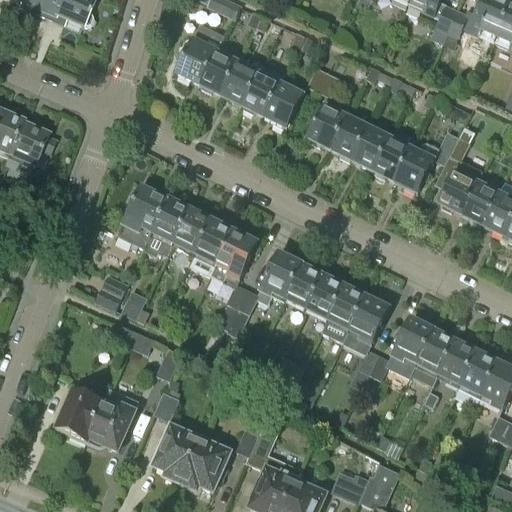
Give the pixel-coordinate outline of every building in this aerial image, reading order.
[(12,0),(11,3),(21,7),(19,10),(32,16),(39,0),(12,0)] [(64,0),(39,0),(32,16),(43,21),(45,18),(55,22),(64,0)] [(95,0),(64,0),(55,22),(56,23),(57,21),(83,32),(83,30),(86,31),(90,30),(92,24),(91,22),(91,20),(88,19),(96,0),(95,0)] [(240,12),(216,0),(213,0),(208,10),(235,23),(240,12)] [(373,0),(387,0),(409,9),(412,0),(361,0),(357,9),(367,13),(373,0)] [(412,0),(409,9),(433,20),(442,0),(412,0)] [(495,48),(511,10),(511,3),(504,0),(500,0),(500,2),(495,0),(485,0),(469,36),(495,48)] [(511,10),(495,48),(511,55),(511,10)] [(443,48),(457,16),(446,11),(432,43),(443,48)] [(457,16),(443,48),(454,53),(468,21),(457,16)] [(248,29),(257,33),(262,22),(253,17),(248,29)] [(269,25),(262,22),(257,33),(263,36),(269,25)] [(197,38),(194,44),(193,46),(190,44),(185,47),(184,53),(187,57),(177,79),(200,90),(220,54),(225,43),(214,37),(210,44),(197,38)] [(292,48),(300,52),(305,41),(297,38),(292,48)] [(313,45),(305,41),(300,52),(308,56),(313,45)] [(221,101),(241,64),(220,54),(200,90),(202,91),(201,93),(211,98),(212,96),(221,101)] [(241,64),(221,101),(243,111),(257,85),(262,75),(241,64)] [(393,82),(372,72),(367,83),(374,87),(376,83),(389,90),(393,82)] [(319,97),(328,79),(317,73),(308,91),(319,97)] [(264,122),(283,85),(262,75),(257,85),(243,111),(245,112),(244,115),(253,119),(255,117),(264,122)] [(338,84),(328,79),(319,97),(329,102),(338,84)] [(393,81),(393,82),(389,90),(388,93),(397,97),(398,94),(413,101),(416,93),(402,86),(402,85),(393,81)] [(306,96),(283,85),(264,122),(275,127),(273,129),(283,134),(285,132),(288,133),(306,96)] [(432,114),(437,102),(429,98),(424,110),(432,114)] [(320,150),(331,155),(350,119),(326,107),(308,144),(311,145),(310,148),(319,153),(320,150)] [(0,119),(0,160),(7,163),(22,129),(23,127),(1,117),(0,119)] [(370,129),(350,119),(331,155),(341,160),(340,162),(349,167),(351,165),(352,165),(360,150),(370,129)] [(510,143),(511,139),(511,129),(507,127),(501,139),(510,143)] [(47,140),(22,129),(7,163),(32,174),(41,156),(49,160),(55,145),(47,141),(47,140)] [(352,165),(374,176),(392,140),(370,129),(360,150),(352,165)] [(401,144),(392,140),(374,176),(376,177),(375,179),(384,184),(385,182),(395,187),(413,150),(414,150),(417,142),(405,136),(401,144)] [(448,138),(439,155),(438,156),(449,162),(458,143),(448,138)] [(452,215),(460,219),(478,183),(469,179),(467,183),(457,178),(462,168),(460,167),(469,148),(458,143),(449,162),(435,190),(446,196),(439,209),(442,210),(441,213),(451,217),(452,215)] [(423,151),(421,154),(414,150),(413,150),(395,187),(405,192),(404,194),(413,198),(415,196),(418,198),(436,162),(436,161),(438,156),(439,155),(427,149),(423,151)] [(479,184),(478,183),(460,219),(471,225),(470,227),(479,232),(497,197),(478,188),(479,184)] [(502,240),(511,221),(511,191),(502,187),(497,197),(479,232),(480,230),(502,240)] [(0,205),(12,211),(18,198),(0,190),(0,205)] [(118,241),(132,248),(130,252),(136,255),(138,251),(145,255),(169,204),(156,197),(155,200),(142,193),(141,194),(139,194),(136,195),(134,198),(135,202),(137,204),(118,241)] [(190,214),(169,204),(145,255),(153,258),(160,245),(173,251),(190,214)] [(190,214),(173,251),(195,262),(212,225),(211,225),(212,222),(202,218),(201,220),(190,214)] [(511,221),(502,240),(506,242),(505,244),(511,247),(511,221)] [(233,236),(212,225),(195,262),(215,272),(233,236)] [(227,336),(247,295),(237,290),(258,248),(246,242),(247,240),(237,235),(236,237),(233,236),(215,272),(216,273),(211,282),(235,293),(227,308),(228,309),(218,331),(227,336)] [(258,300),(247,295),(227,336),(239,341),(257,304),(268,309),(272,300),(283,306),(301,269),(300,268),(301,266),(292,262),(291,264),(279,258),(258,300)] [(323,280),(301,269),(283,306),(305,317),(323,280)] [(323,280),(305,317),(326,327),(344,290),(343,290),(344,288),(334,283),(333,285),(323,280)] [(115,315),(117,315),(125,297),(124,297),(127,291),(108,282),(96,306),(115,315)] [(365,301),(344,290),(326,327),(347,338),(365,301)] [(369,356),(372,350),(390,313),(378,307),(379,305),(369,300),(368,302),(365,301),(347,338),(342,349),(366,361),(369,356)] [(142,312),(128,305),(121,318),(136,326),(142,312)] [(142,314),(137,325),(144,328),(150,317),(142,314)] [(163,323),(158,334),(166,338),(172,327),(163,323)] [(390,367),(390,366),(388,371),(398,376),(403,366),(415,372),(434,334),(433,334),(434,332),(424,327),(423,329),(412,324),(390,367)] [(128,352),(134,336),(114,328),(107,343),(128,352)] [(455,345),(434,334),(415,372),(410,381),(432,391),(436,382),(455,345)] [(455,345),(436,382),(457,393),(476,355),(475,355),(476,353),(466,348),(465,350),(455,345)] [(273,351),(261,374),(274,381),(286,357),(273,351)] [(170,387),(181,360),(168,353),(156,380),(170,387)] [(496,365),(476,355),(457,393),(478,403),(496,365)] [(378,360),(369,356),(366,361),(359,374),(369,379),(378,360)] [(390,366),(378,360),(369,379),(381,385),(388,371),(390,366)] [(295,391),(300,381),(305,372),(285,362),(276,382),(295,391)] [(496,365),(478,403),(492,410),(492,411),(502,416),(511,395),(511,373),(510,372),(511,370),(501,365),(500,367),(496,365)] [(323,388),(314,384),(311,391),(319,395),(323,388)] [(87,446),(104,408),(89,402),(93,393),(78,386),(58,433),(87,446)] [(290,406),(309,416),(319,396),(299,386),(290,406)] [(110,394),(104,408),(87,446),(100,451),(102,452),(104,451),(105,449),(119,454),(139,406),(110,394)] [(430,397),(424,409),(433,413),(439,401),(430,397)] [(178,405),(164,399),(156,419),(169,425),(178,405)] [(500,445),(509,427),(499,422),(490,440),(500,445)] [(295,486),(297,487),(301,476),(267,461),(280,432),(266,426),(259,442),(259,441),(250,461),(248,467),(266,476),(249,511),(283,511),(286,507),(295,486)] [(511,450),(511,428),(509,427),(500,445),(511,451),(511,450)] [(181,489),(201,445),(171,432),(154,471),(168,477),(166,482),(181,489)] [(250,461),(259,441),(246,436),(237,455),(250,461)] [(376,450),(383,454),(389,443),(381,439),(376,450)] [(230,458),(201,445),(181,489),(198,496),(200,491),(213,497),(230,458)] [(424,463),(418,475),(427,479),(432,467),(424,463)] [(378,469),(370,487),(360,509),(366,511),(383,511),(398,479),(378,469)] [(418,475),(417,474),(413,484),(422,488),(427,479),(418,475)] [(360,509),(370,487),(357,481),(355,485),(341,479),(333,497),(360,509)] [(297,487),(295,486),(286,507),(283,511),(320,511),(326,500),(297,487)] [(511,507),(511,496),(507,494),(501,506),(511,510),(511,507)]
